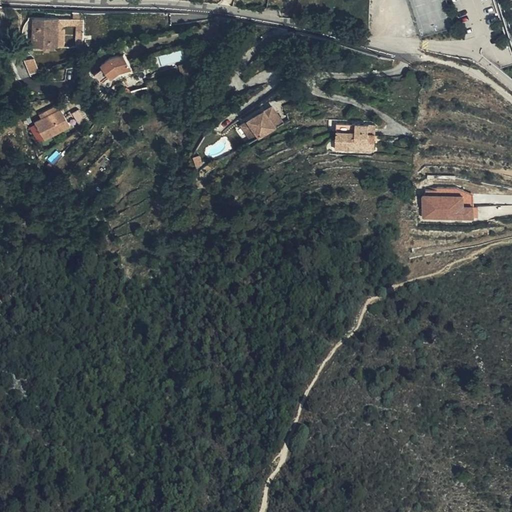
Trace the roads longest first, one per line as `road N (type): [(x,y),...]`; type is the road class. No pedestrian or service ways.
road 1 (unclassified): [(48,0),(227,10),(403,49)]
road 2 (track): [(403,49),(477,73),(511,101)]
